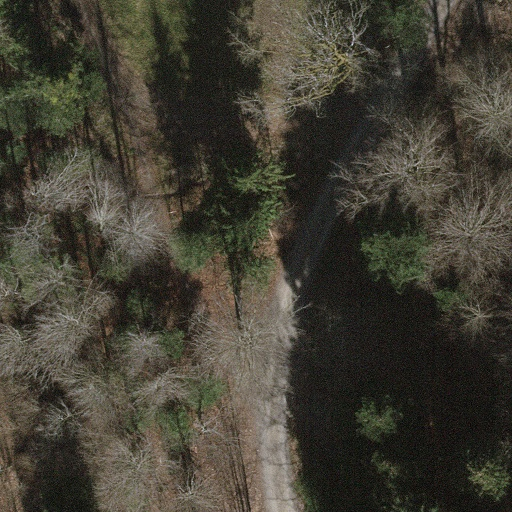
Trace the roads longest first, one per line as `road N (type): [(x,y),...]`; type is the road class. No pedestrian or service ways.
road 1 (track): [(442,0),(327,212),(294,307),(280,385),(284,511)]
road 2 (track): [(72,0),(143,114),(381,102)]
road 3 (track): [(280,385),(171,236),(143,114)]
